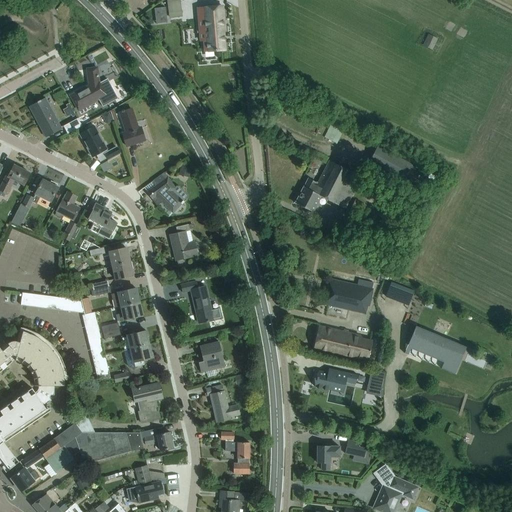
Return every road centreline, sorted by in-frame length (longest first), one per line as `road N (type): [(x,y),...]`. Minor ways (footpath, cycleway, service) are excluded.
road 1 (residential): [(0,134),(113,192),(135,215),(191,428),(190,511)]
road 2 (secondary): [(273,511),(270,353),(236,224)]
road 3 (secondary): [(236,224),(173,105),(85,0)]
road 4 (unclassified): [(248,219),(259,199),(259,172),(241,0)]
